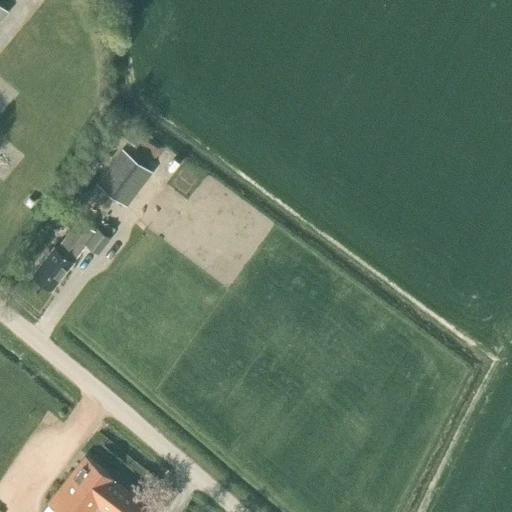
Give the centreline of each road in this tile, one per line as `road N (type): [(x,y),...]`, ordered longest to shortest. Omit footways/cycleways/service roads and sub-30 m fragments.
road 1 (unclassified): [(238,511),(0,309)]
road 2 (track): [(431,511),(511,354)]
